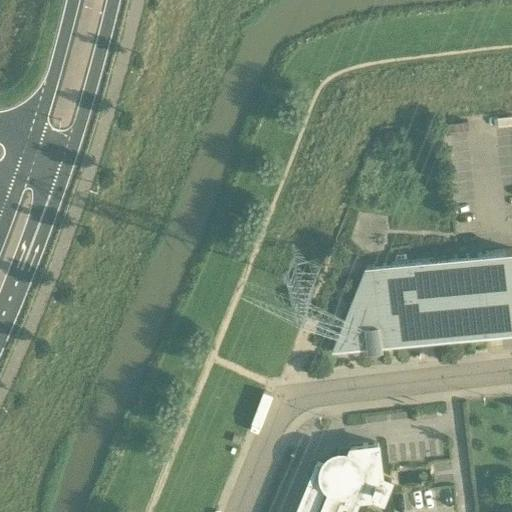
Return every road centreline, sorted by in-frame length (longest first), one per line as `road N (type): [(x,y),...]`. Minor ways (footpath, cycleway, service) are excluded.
road 1 (unclassified): [(237,511),(287,405),(320,389),(511,368)]
road 2 (tertiary): [(0,336),(63,170)]
road 3 (tertiary): [(63,170),(112,0)]
road 4 (tertiary): [(72,0),(33,139)]
